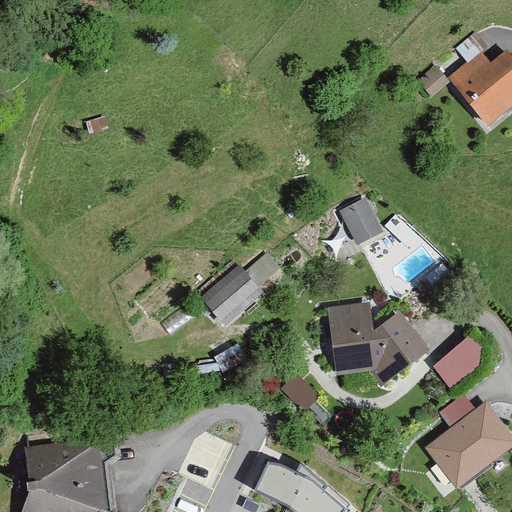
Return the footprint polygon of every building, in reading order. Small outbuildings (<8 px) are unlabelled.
[(487,130),(511,108),(511,65),(503,54),(486,68),(478,58),(448,83),(487,130)] [(358,241),(385,226),(366,191),(339,206),(358,241)] [(257,294),(235,270),(197,303),(219,327),(257,294)] [(334,378),(369,373),(381,388),(425,352),(395,315),(371,335),(367,307),(325,313),(334,378)] [(453,381),(492,350),(476,329),(436,360),(453,381)] [(437,417),(449,432),(423,451),(454,491),(511,447),(511,443),(484,406),(474,413),(462,398),(437,417)] [(101,511),(94,433),(64,436),(65,447),(11,451),(16,511),(101,511)] [(337,511),(315,488),(268,468),(254,496),(285,511),(337,511)]
